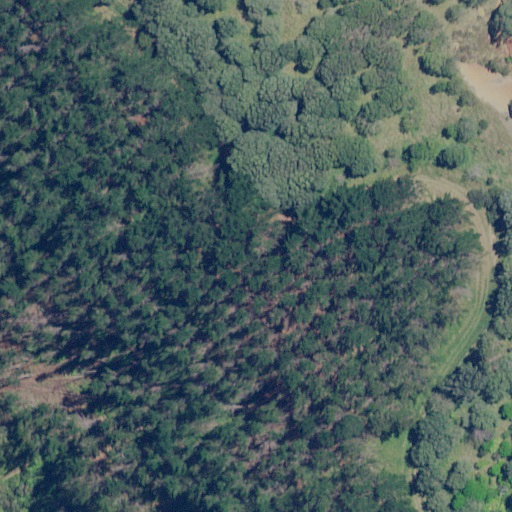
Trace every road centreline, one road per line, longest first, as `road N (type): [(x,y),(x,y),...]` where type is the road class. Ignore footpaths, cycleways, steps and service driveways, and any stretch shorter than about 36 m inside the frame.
road 1 (track): [(511,480),(445,324),(413,286),(347,236),(175,249),(140,235),(101,190),(0,26)]
road 2 (track): [(120,511),(84,447),(0,494)]
